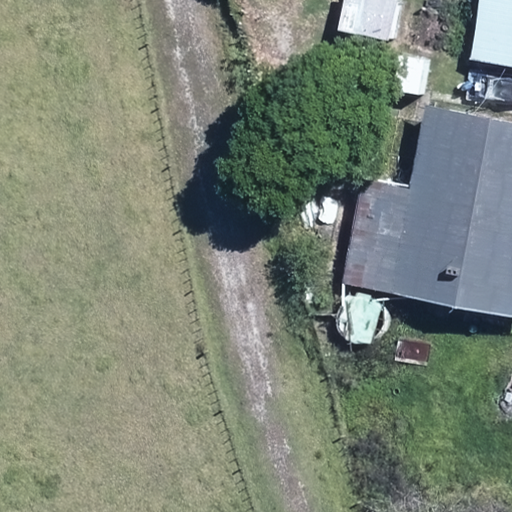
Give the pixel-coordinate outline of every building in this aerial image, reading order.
[(401,0),(348,0),(343,27),(394,37),(401,0)] [(511,0),(483,0),(475,55),(511,60),(511,0)] [(367,173),(347,278),(511,308),(511,114),(434,100),(418,183),(367,173)] [(331,372),(344,436),(382,428),(369,364),(331,372)] [(511,488),(448,493),(449,511),(497,511),(511,511),(511,488)]
